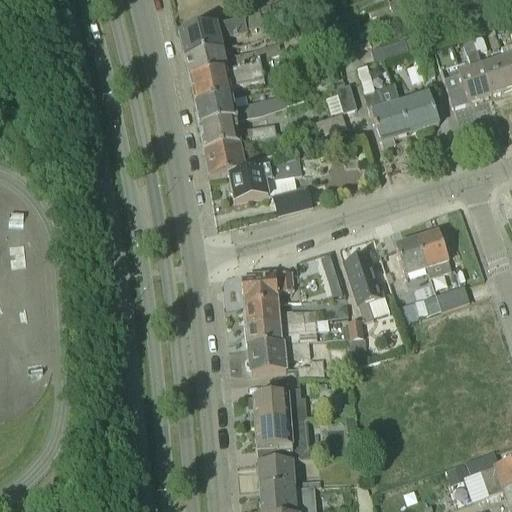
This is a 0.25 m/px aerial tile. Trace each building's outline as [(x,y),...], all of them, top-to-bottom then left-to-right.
[(321,0),(302,0),(306,11),(320,5),(322,3),(321,0)] [(426,0),(406,0),(411,11),(428,5),(426,0)] [(510,16),(505,0),(485,0),(492,21),(510,16)] [(404,1),(389,6),(394,22),(410,16),(404,1)] [(184,64),(223,55),(220,45),(247,36),(247,34),(264,31),(258,11),(254,13),(249,15),(242,18),(243,21),(223,27),(178,38),(184,64)] [(488,57),(482,41),(471,44),(477,61),(488,57)] [(371,55),(375,68),(409,57),(405,44),(371,55)] [(467,108),(490,101),(481,71),(477,61),(471,44),(462,47),(471,73),(457,78),(461,91),(447,96),(453,113),(467,108)] [(189,85),(259,71),(258,68),(282,58),(278,48),(225,67),(223,55),(184,64),(189,85)] [(511,49),(500,53),(504,64),(511,88),(511,49)] [(435,56),(441,72),(458,67),(452,51),(435,56)] [(420,70),(424,83),(435,79),(428,55),(416,58),(419,69),(420,70)] [(511,93),(511,88),(504,64),(481,71),(490,101),(511,93)] [(420,70),(419,69),(406,73),(411,87),(424,83),(420,70)] [(195,112),(233,105),(230,93),(263,86),(259,71),(189,85),(195,112)] [(356,113),(349,90),(336,94),(338,100),(343,115),(343,117),(356,113)] [(398,107),(399,107),(394,91),(374,97),(368,115),(379,149),(409,139),(398,107)] [(398,107),(409,139),(438,129),(428,97),(399,107),(398,107)] [(235,126),(236,127),(286,112),(282,100),(235,116),(233,105),(195,112),(199,133),(235,126)] [(341,119),(311,129),(316,144),(346,134),(341,119)] [(239,139),(236,127),(235,126),(199,133),(203,157),(240,151),(277,141),(274,130),(239,139)] [(228,180),(245,177),(240,151),(203,157),(208,184),(228,180)] [(254,173),(255,175),(276,171),(276,170),(273,159),(252,163),(254,173)] [(267,201),(272,202),(296,195),(293,181),(300,180),(297,164),(276,170),(276,171),(255,175),(245,177),(228,180),(233,208),(267,201)] [(306,193),(296,195),(272,202),(275,212),(278,222),(311,212),(310,208),(322,204),(320,198),(318,193),(307,197),(306,193)] [(426,273),(425,273),(429,284),(432,283),(451,277),(438,238),(416,245),(426,273)] [(414,277),(425,273),(426,273),(416,245),(394,253),(404,281),(414,277)] [(329,261),(320,265),(323,274),(333,271),(329,261)] [(343,270),(350,288),(357,310),(358,309),(364,326),(374,323),(373,322),(369,308),(384,303),(379,289),(376,290),(366,262),(343,270)] [(243,312),(279,308),(277,297),(293,296),(291,278),(253,281),(253,287),(241,288),(243,312)] [(330,292),(333,302),(343,299),(339,289),(330,292)] [(463,292),(444,298),(436,301),(441,317),(469,308),(463,292)] [(441,317),(436,301),(424,305),(429,321),(441,317)] [(423,304),(413,307),(419,324),(429,321),(424,305),(423,304)] [(245,332),(317,325),(316,314),(280,319),(279,308),(243,312),(245,332)] [(336,316),(337,323),(348,321),(347,310),(340,311),(336,316)] [(452,384),(497,367),(479,317),(434,333),(438,345),(448,341),(457,365),(447,369),(452,384)] [(351,372),(352,372),(367,367),(364,343),(361,324),(348,326),(348,332),(349,342),(349,344),(348,344),(351,372)] [(299,348),(299,347),(298,338),(318,336),(317,325),(245,332),(247,353),(299,348)] [(299,348),(247,353),(250,381),(287,377),(286,364),(296,363),(296,366),(303,365),(303,363),(310,362),(308,346),(299,347),(299,348)] [(310,370),(298,371),(299,385),(325,383),(323,364),(310,365),(310,370)] [(469,420),(479,454),(511,444),(511,408),(507,391),(460,404),(465,422),(469,420)] [(254,429),(307,425),(305,401),(300,401),(299,393),(273,395),(273,401),(252,403),(254,429)] [(342,408),(343,421),(345,421),(354,420),(353,407),(342,408)] [(354,420),(345,421),(346,435),(355,434),(354,420)] [(257,469),(298,466),(298,465),(319,463),(318,450),(309,451),(307,425),(254,429),(257,469)] [(489,501),(501,497),(511,492),(511,466),(498,471),(493,459),(464,469),(469,481),(481,477),(489,501)] [(259,497),(295,494),(294,480),(299,479),(298,466),(257,469),(259,497)] [(468,482),(464,470),(444,476),(449,489),(468,482)] [(302,493),(314,493),(314,492),(321,492),(320,485),(301,487),(302,493)] [(373,511),(366,487),(356,489),(359,511),(373,511)] [(511,511),(511,492),(501,497),(506,511),(511,511)] [(315,511),(314,493),(302,493),(302,494),(295,495),(295,494),(259,497),(260,511),(315,511)]
